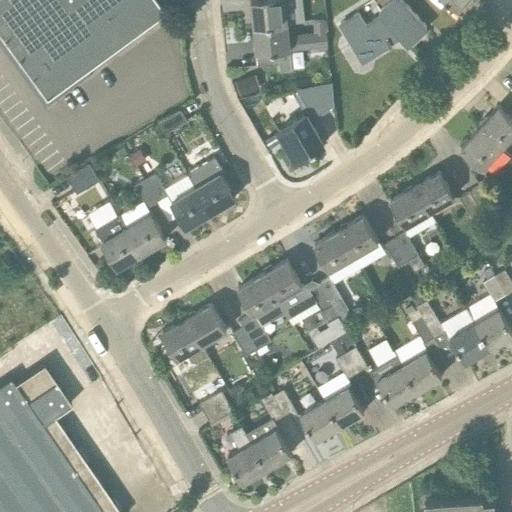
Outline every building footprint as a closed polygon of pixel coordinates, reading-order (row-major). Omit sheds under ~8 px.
[(0,0),(0,34),(46,97),(163,11),(155,0),(0,0)] [(251,0),(254,25),(289,22),(286,0),(251,0)] [(427,27),(403,0),(393,0),(381,12),(383,14),(367,25),(358,12),(341,22),(349,36),(363,60),(392,42),(390,38),(398,32),(408,44),(427,27)] [(449,0),(458,8),(465,0),(449,0)] [(290,38),(289,22),(254,25),(258,66),(280,63),(280,71),(292,70),(290,49),(328,45),(325,18),(315,19),(316,36),(290,38)] [(235,80),(241,95),(261,88),(256,73),(235,80)] [(317,114),(331,107),(319,82),(305,89),(317,114)] [(480,126),(502,146),(511,136),(511,116),(499,105),(480,126)] [(164,133),(187,120),(181,110),(158,123),(164,133)] [(313,151),(324,144),(307,114),(279,129),(296,160),(312,150),(313,151)] [(502,146),(480,126),(461,146),(483,166),(502,146)] [(266,140),(270,148),(282,141),(277,133),(266,140)] [(139,147),(130,152),(137,165),(147,159),(139,147)] [(196,186),(210,212),(235,198),(220,172),(224,170),(216,156),(188,172),(196,186)] [(77,192),(99,179),(90,163),(67,176),(77,192)] [(415,185),(431,211),(455,196),(440,170),(415,185)] [(145,178),(159,200),(169,194),(155,172),(145,178)] [(159,200),(145,178),(135,184),(149,207),(159,200)] [(472,189),(485,212),(496,205),(483,183),(472,189)] [(431,211),(415,185),(391,199),(406,225),(431,211)] [(210,212),(196,186),(172,200),(187,226),(210,212)] [(485,212),(472,189),(461,196),(474,219),(485,212)] [(126,227),(141,253),(167,238),(151,212),(126,227)] [(141,253),(126,227),(119,215),(96,229),(118,267),(141,253)] [(339,229),(354,255),(379,241),(364,215),(339,229)] [(354,255),(339,229),(315,243),(330,269),(354,255)] [(395,238),(408,260),(415,271),(425,265),(406,232),(395,238)] [(408,260),(395,238),(385,244),(398,265),(408,260)] [(264,273),(286,311),(289,317),(317,301),(331,324),(341,318),(320,282),(321,281),(313,279),(303,285),(288,259),(264,273)] [(494,274),(490,267),(484,271),(488,278),(494,274)] [(504,268),(494,274),(505,294),(511,290),(511,279),(505,268),(504,268)] [(244,326),(257,347),(256,348),(260,355),(270,349),(266,343),(272,340),(263,325),(286,311),(264,273),(239,287),(254,313),(241,321),(244,326)] [(505,294),(494,274),(488,278),(484,280),(495,300),(505,294)] [(320,282),(341,318),(351,312),(330,276),(321,281),(320,282)] [(411,295),(417,304),(426,299),(421,289),(411,295)] [(187,318),(202,344),(227,329),(211,303),(187,318)] [(434,335),(423,315),(418,308),(416,309),(412,303),(406,308),(423,338),(425,341),(434,335)] [(511,329),(499,307),(474,322),(489,348),(511,334),(511,329)] [(423,315),(434,335),(445,329),(442,323),(433,309),(423,315)] [(445,329),(449,337),(451,336),(466,362),(489,348),(474,322),(467,309),(442,323),(445,329)] [(202,344),(187,318),(163,331),(178,357),(186,352),(191,361),(197,362),(209,355),(202,344)] [(347,330),(345,327),(340,319),(331,324),(329,325),(335,336),(347,330)] [(257,347),(244,326),(234,332),(246,354),(256,348),(257,347)] [(356,345),(345,352),(358,371),(368,365),(356,345)] [(441,375),(434,363),(426,349),(401,364),(417,390),(441,375)] [(358,371),(345,352),(336,357),(348,377),(358,371)] [(417,390),(401,364),(395,354),(369,369),(375,379),(378,378),(393,403),(417,390)] [(120,511),(54,415),(71,404),(43,362),(14,382),(10,376),(0,382),(0,511),(120,511)] [(324,399),(340,425),(364,410),(349,384),(324,399)] [(284,388),(273,395),(284,414),(295,407),(284,388)] [(205,412),(227,399),(222,390),(199,403),(205,412)] [(284,414),(273,395),(271,392),(262,397),(273,416),(275,419),(284,414)] [(227,399),(205,412),(211,423),(233,410),(227,399)] [(340,425),(324,399),(300,413),(315,439),(340,425)] [(246,432),(252,441),(267,467),(291,453),(276,427),(279,426),(275,419),(273,416),(246,432)] [(267,467),(252,441),(246,432),(242,425),(230,432),(240,449),(227,456),(243,482),(267,467)] [(484,498),(484,493),(426,497),(426,511),(496,511),(495,497),(484,498)]
